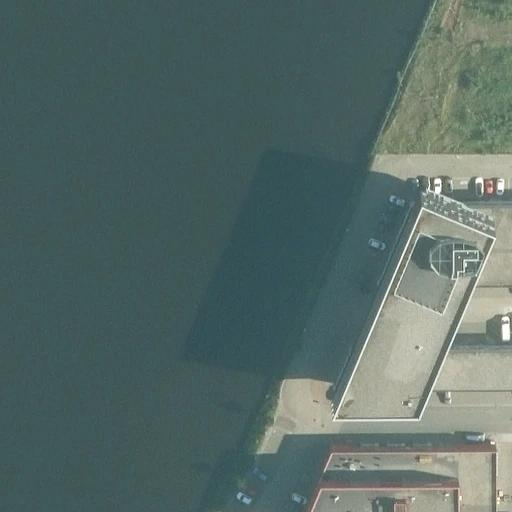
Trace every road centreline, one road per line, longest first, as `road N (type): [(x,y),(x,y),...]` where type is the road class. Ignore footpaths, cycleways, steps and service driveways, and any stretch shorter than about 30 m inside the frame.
road 1 (unclassified): [(511,168),(388,169),(298,383),(309,422)]
road 2 (unclassified): [(309,422),(511,421)]
road 3 (unknown): [(331,303),(511,307)]
